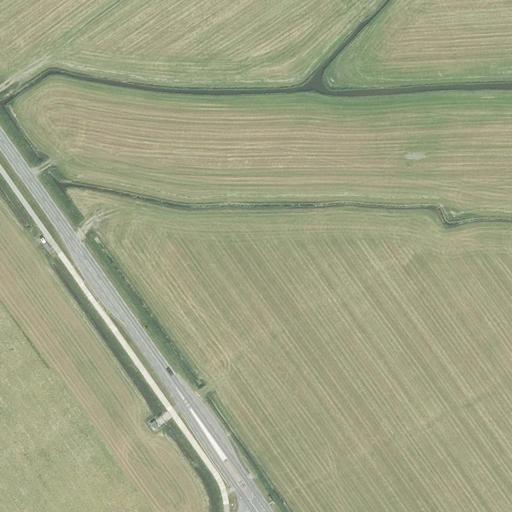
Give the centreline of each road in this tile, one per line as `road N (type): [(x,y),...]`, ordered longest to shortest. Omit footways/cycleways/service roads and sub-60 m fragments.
road 1 (primary): [(167,375),(0,138)]
road 2 (primary): [(266,507),(167,375)]
road 3 (primary): [(167,375),(253,511)]
